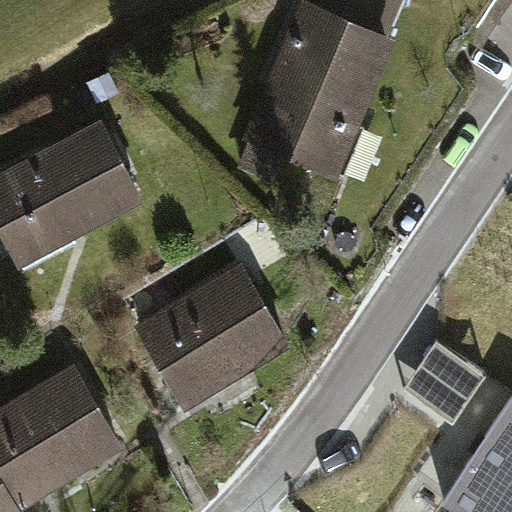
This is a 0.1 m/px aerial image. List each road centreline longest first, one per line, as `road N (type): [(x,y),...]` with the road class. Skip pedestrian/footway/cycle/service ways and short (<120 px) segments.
road 1 (residential): [(511,130),(274,485),(246,511)]
road 2 (track): [(173,0),(0,94)]
